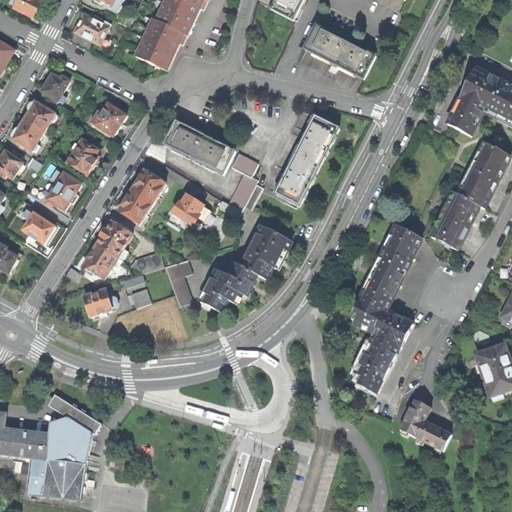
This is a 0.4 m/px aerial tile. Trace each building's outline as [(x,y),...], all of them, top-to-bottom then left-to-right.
[(41,1),(38,0),(21,0),(17,10),(34,19),(39,10),(43,2),(41,1)] [(117,14),(124,0),(95,0),(95,2),(101,5),(102,3),(111,8),(110,11),(117,14)] [(202,9),(206,1),(203,0),(167,0),(157,23),(186,36),(189,37),(192,31),(195,23),(199,16),(202,9)] [(275,0),(270,10),(294,22),(295,21),(294,21),(304,0),(275,0)] [(100,47),(112,26),(97,18),(95,22),(85,16),(80,25),(75,34),(100,47)] [(134,21),(128,18),(124,26),(130,30),(134,21)] [(182,44),(186,36),(157,23),(154,21),(137,58),(168,73),(172,65),(175,58),(179,51),(182,44)] [(319,27),(318,27),(306,50),(307,50),(333,63),(335,64),(338,65),(338,66),(364,79),(364,80),(365,80),(377,56),(376,56),(376,57),(319,28),(319,27)] [(0,73),(2,75),(9,63),(15,52),(0,42),(0,73)] [(491,112),(505,84),(477,70),(467,90),(469,91),(466,96),(464,95),(463,97),(462,99),(464,100),(456,116),(454,115),(448,125),(472,138),(486,110),(491,112)] [(44,95),(60,104),(64,96),(71,84),(64,79),(62,82),(54,77),(49,85),(43,94),(44,95)] [(511,87),(505,84),(491,112),(490,115),(498,119),(499,118),(508,122),(511,123),(511,87)] [(57,109),(60,104),(44,95),(41,100),(57,109)] [(64,106),(68,99),(64,96),(60,104),(64,106)] [(52,123),(56,117),(57,116),(37,104),(36,105),(34,105),(31,106),(30,109),(30,111),(32,113),(29,118),(26,123),(45,135),(52,123)] [(103,116),(96,127),(115,139),(122,128),(128,118),(110,106),(103,116)] [(99,114),(92,125),(96,127),(103,116),(99,114)] [(316,118),(306,138),(297,157),(320,168),(339,130),(340,130),(316,117),(316,118)] [(236,152),(194,131),(179,123),(179,122),(178,122),(166,147),(167,146),(192,159),(193,159),(198,162),(199,163),(224,176),(225,176),(236,152)] [(34,154),(34,153),(38,147),(45,135),(26,123),(23,128),(20,132),(18,132),(14,137),(15,140),(15,141),(21,145),(21,146),(34,154)] [(70,166),(90,178),(94,172),(96,168),(98,168),(100,167),(101,165),(101,163),(101,161),(102,159),(98,157),(101,153),(84,142),(70,166)] [(464,187),(459,196),(481,207),(480,208),(485,210),(511,158),(485,144),(480,154),(482,155),(475,168),(465,188),(464,187)] [(8,177),(14,181),(25,165),(7,153),(4,157),(1,162),(0,161),(0,174),(7,179),(8,177)] [(233,169),(245,175),(252,179),(253,178),(259,165),(240,155),(233,169)] [(300,206),(320,168),(297,157),(286,177),(277,195),(276,195),(300,207),(301,206),(300,206)] [(29,168),(41,175),(46,167),(34,160),(29,168)] [(140,182),(133,193),(154,206),(167,185),(146,172),(140,182)] [(239,221),(259,182),(253,178),(252,179),(245,175),(229,207),(223,203),(219,209),(239,221)] [(55,206),(67,213),(72,205),(74,207),(77,202),(80,198),(78,196),(84,187),(66,176),(61,184),(47,205),(53,209),(55,206)] [(350,196),(351,196),(356,187),(352,185),(349,192),(348,195),(350,196)] [(264,189),(258,186),(246,208),(253,211),(264,189)] [(141,227),(154,206),(133,193),(126,203),(120,213),(141,227)] [(432,238),(459,252),(480,208),(481,207),(459,196),(455,194),(443,218),(432,238)] [(183,205),(181,205),(178,210),(175,215),(194,228),(199,220),(206,224),(213,213),(188,198),(183,205)] [(38,241),(46,246),(51,237),(56,228),(35,215),(25,233),(32,237),(31,238),(37,242),(38,241)] [(103,239),(98,247),(119,260),(123,263),(129,254),(125,251),(134,237),(113,224),(108,232),(106,232),(104,235),(102,238),(103,239)] [(292,244),(262,228),(242,268),(235,265),(228,278),(218,273),(201,304),(222,314),(229,301),(238,306),(241,301),(243,296),(247,298),(258,277),(267,281),(274,269),(276,270),(281,260),(286,252),(288,253),(292,244)] [(362,299),(363,299),(388,312),(412,264),(423,241),(397,228),(392,238),(393,238),(389,245),(382,260),(383,261),(371,285),(368,291),(366,290),(362,299)] [(9,250),(8,250),(0,245),(0,270),(11,276),(14,269),(19,259),(7,253),(9,250)] [(87,270),(85,272),(93,277),(95,274),(105,281),(112,271),(116,274),(120,266),(116,264),(119,260),(98,247),(92,257),(84,268),(87,270)] [(14,269),(17,271),(20,264),(24,257),(9,249),(8,250),(9,250),(7,253),(19,259),(14,269)] [(142,276),(166,269),(167,268),(162,254),(137,262),(132,269),(142,276)] [(193,275),(188,262),(167,268),(166,269),(181,309),(194,304),(184,279),(193,275)] [(83,276),(71,269),(67,277),(78,284),(83,276)] [(142,277),(125,282),(127,289),(144,284),(142,277)] [(147,291),(133,296),(138,310),(152,305),(147,291)] [(109,300),(107,292),(85,298),(88,309),(92,318),(113,312),(112,309),(117,308),(118,306),(117,300),(114,299),(109,300)] [(511,297),(501,318),(511,323),(511,297)] [(361,387),(377,395),(400,349),(403,350),(415,326),(388,312),(363,299),(360,306),(356,315),(359,317),(356,324),(378,336),(367,357),(366,356),(363,363),(357,374),(365,379),(361,387)] [(511,366),(511,363),(505,347),(477,356),(490,397),(511,390),(511,366)] [(92,442),(94,435),(95,437),(102,426),(56,396),(49,406),(68,418),(51,424),(49,435),(5,430),(7,415),(0,414),(0,456),(32,460),(31,468),(29,468),(29,472),(29,475),(30,476),(27,495),(83,502),(84,494),(85,495),(86,489),(84,488),(85,480),(87,481),(88,474),(86,474),(87,467),(92,442)] [(443,453),(451,436),(433,427),(425,423),(428,416),(431,410),(414,402),(400,431),(443,453)]
